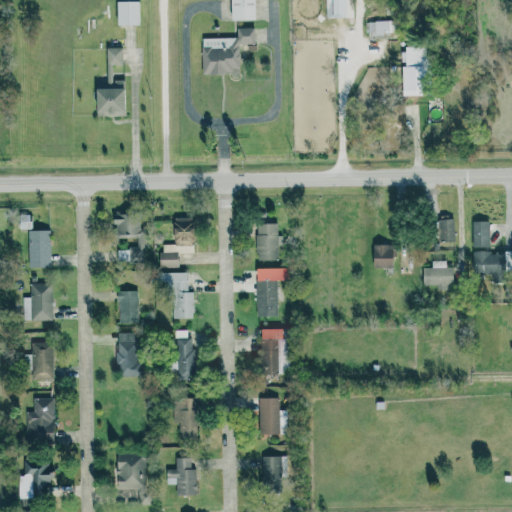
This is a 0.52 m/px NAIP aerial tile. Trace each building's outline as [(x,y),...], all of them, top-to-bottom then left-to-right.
[(138,25),(138,0),(115,1),(115,25),(138,25)] [(229,0),(230,20),(255,19),(253,0),(229,0)] [(353,17),(352,0),(326,0),(327,18),(353,17)] [(392,20),(368,21),(368,36),(392,35),(392,20)] [(236,37),(201,38),(202,74),(239,73),(239,44),(253,44),(253,27),(236,28),(236,37)] [(402,96),(423,95),(422,46),(402,47),(402,64),(401,64),(402,96)] [(123,79),(111,79),(111,65),(121,65),(121,47),(106,47),(106,86),(94,86),(95,114),(123,114),(123,79)] [(143,262),(142,218),(132,218),(132,213),(113,213),(114,236),(136,235),(137,248),(116,249),(117,262),(143,262)] [(438,241),(453,241),(452,216),(437,217),(438,241)] [(192,245),(191,217),(172,217),(173,245),(192,245)] [(472,247),(488,247),(488,221),(471,221),(472,247)] [(277,223),(255,223),(256,260),(278,260),(277,223)] [(28,267),(49,267),(48,230),(27,230),(28,267)] [(160,268),(176,267),(175,244),(159,244),(160,268)] [(372,267),(393,268),(394,245),(372,245),(372,267)] [(471,252),(472,275),(499,274),(499,251),(471,252)] [(445,261),(431,261),(431,268),(422,268),(422,285),(437,285),(437,290),(452,290),(452,267),(445,267),(445,261)] [(255,268),(256,317),(277,316),(276,280),(285,280),(284,267),(255,268)] [(187,272),(160,272),(160,282),(169,282),(170,318),(193,318),(193,291),(187,291),(187,272)] [(22,297),(22,321),(51,320),(50,283),(29,283),(30,297),(22,297)] [(117,291),(118,324),(137,323),(137,290),(117,291)] [(282,329),(260,329),(260,367),(256,367),(255,375),(287,375),(287,338),(282,338),(282,329)] [(175,361),(168,361),(168,370),(176,370),(176,380),(192,380),(192,330),(175,330),(175,361)] [(139,376),(138,332),(116,333),(116,376),(139,376)] [(53,380),(52,342),(30,343),(31,354),(23,354),(24,370),(31,370),(31,380),(53,380)] [(172,421),(178,421),(179,440),(197,439),(196,397),(172,398),(172,421)] [(32,398),(33,411),(25,412),(25,444),(53,443),(52,398),(32,398)] [(277,398),(258,398),(259,435),(277,434),(277,398)] [(137,489),(137,504),(149,504),(149,466),(145,466),(145,453),(116,453),(116,489),(137,489)] [(261,492),(280,492),(280,456),(261,457),(261,492)] [(166,484),(175,484),(176,495),(194,495),(194,458),(175,458),(175,469),(166,469),(166,484)] [(17,498),(47,498),(46,486),(52,486),(52,462),(22,463),(22,475),(17,475),(17,498)]
